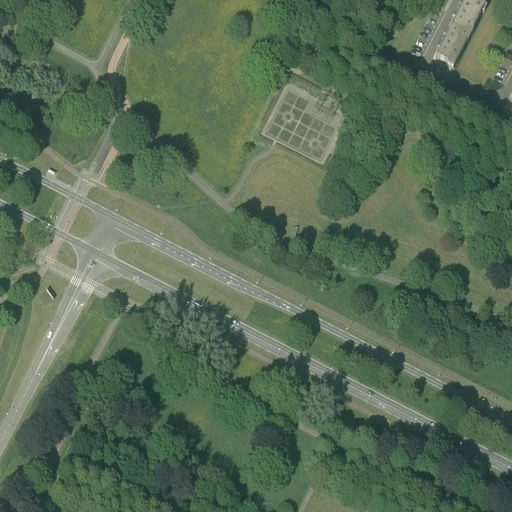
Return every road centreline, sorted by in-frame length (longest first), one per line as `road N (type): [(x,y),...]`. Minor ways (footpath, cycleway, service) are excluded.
road 1 (primary): [(98,253),(511,465)]
road 2 (primary): [(511,422),(117,219)]
road 3 (unclassified): [(0,442),(98,253)]
road 4 (residential): [(511,61),(495,92),(428,63),(455,0)]
road 5 (primary): [(117,219),(0,160)]
